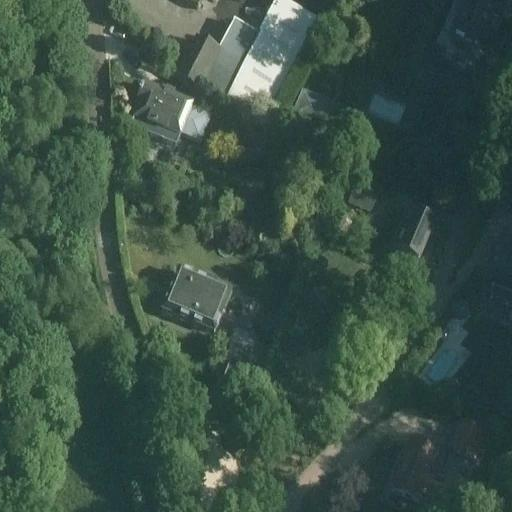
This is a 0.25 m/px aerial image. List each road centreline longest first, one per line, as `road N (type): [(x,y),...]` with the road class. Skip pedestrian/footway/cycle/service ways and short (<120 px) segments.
road 1 (residential): [(157,511),(135,387),(96,245),(97,0)]
road 2 (residential): [(511,104),(454,243),(394,354),(277,511)]
